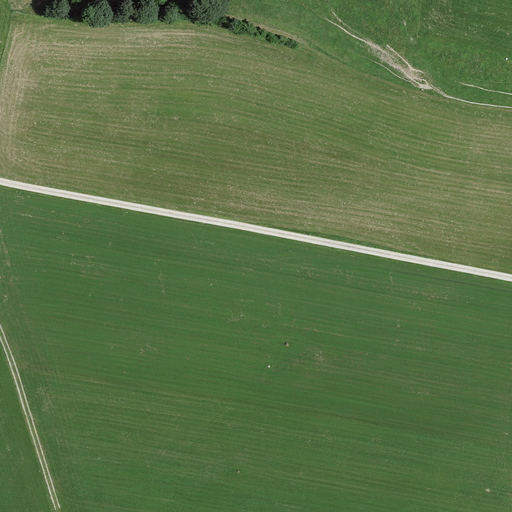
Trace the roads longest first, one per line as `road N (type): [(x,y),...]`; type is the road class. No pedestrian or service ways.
road 1 (track): [(0,181),(511,280)]
road 2 (track): [(58,511),(0,330)]
